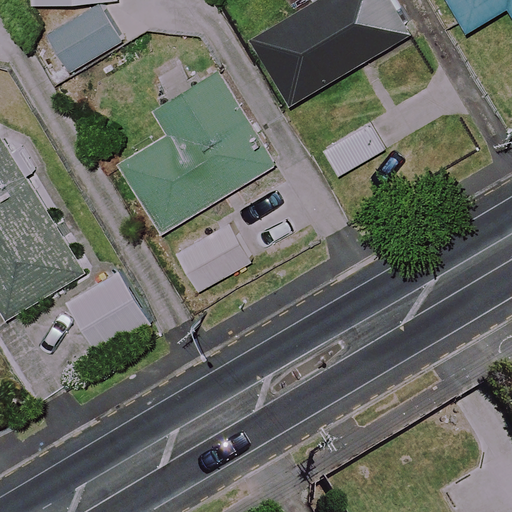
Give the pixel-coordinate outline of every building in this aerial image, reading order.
[(408,36),(387,0),(318,0),(256,36),(294,102),(408,36)] [(511,0),(457,0),(472,27),(511,5),(511,0)] [(121,44),(99,6),(47,35),(69,73),(121,44)] [(274,168),(217,70),(159,103),(174,130),(124,160),(165,231),(274,168)] [(386,149),(371,123),(326,151),(341,176),(386,149)] [(88,270),(5,137),(0,140),(0,314),(5,322),(88,270)] [(256,261),(234,221),(180,250),(202,290),(256,261)] [(153,322),(120,271),(70,302),(102,354),(153,322)]
